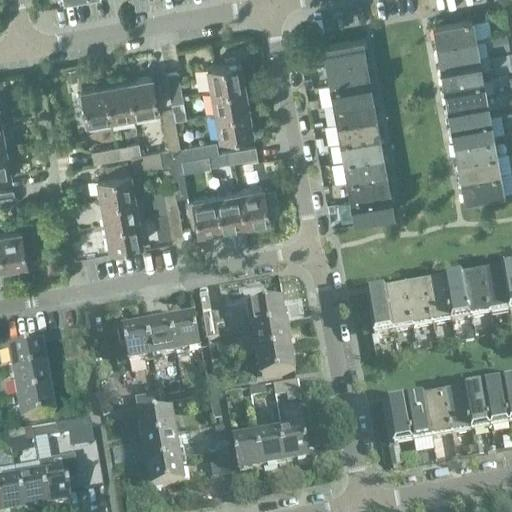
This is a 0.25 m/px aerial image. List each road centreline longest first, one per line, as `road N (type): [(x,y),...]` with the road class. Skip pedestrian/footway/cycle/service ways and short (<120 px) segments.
road 1 (residential): [(0,303),(317,251)]
road 2 (residential): [(28,47),(277,3)]
road 3 (residential): [(359,500),(317,251)]
road 4 (residential): [(317,251),(277,3)]
road 5 (residential): [(359,500),(511,474)]
